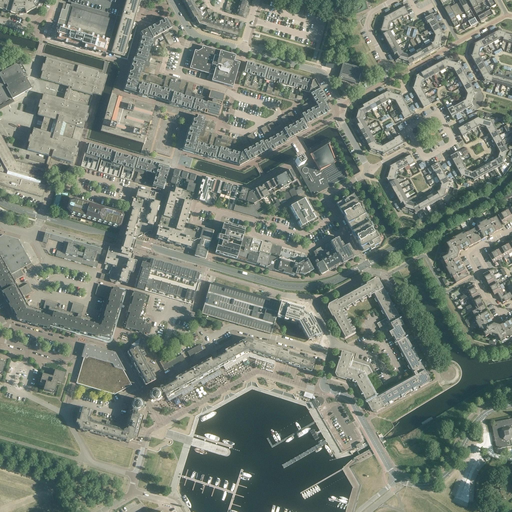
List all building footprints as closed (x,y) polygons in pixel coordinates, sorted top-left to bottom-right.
[(0,0),(0,9),(3,10),(2,11),(5,11),(10,12),(14,0),(0,0)] [(14,0),(10,12),(10,13),(16,15),(19,14),(20,14),(20,15),(22,15),(22,14),(26,14),(28,13),(29,12),(31,11),(24,0),(21,0),(19,1),(15,0),(14,0)] [(24,0),(31,11),(36,8),(38,5),(39,6),(40,5),(41,4),(40,3),(42,0),(24,0)] [(71,6),(118,20),(112,41),(110,52),(115,53),(115,54),(118,55),(117,57),(131,60),(138,28),(141,28),(139,28),(139,27),(139,26),(138,26),(138,25),(137,25),(136,24),(136,22),(138,17),(142,0),(63,0),(66,1),(65,0),(68,0),(68,2),(71,3),(71,6)] [(195,5),(192,0),(185,4),(187,7),(188,9),(195,5)] [(458,0),(459,2),(455,5),(458,10),(468,4),(465,0),(458,0)] [(482,2),(481,0),(474,0),(469,3),(472,8),(473,7),(475,12),(480,9),(478,5),(482,2)] [(118,20),(71,6),(63,3),(55,33),(53,39),(57,40),(58,40),(73,45),(74,44),(76,45),(81,46),(81,45),(86,46),(85,48),(96,51),(95,52),(97,52),(105,54),(110,52),(112,41),(118,20)] [(399,3),(396,4),(403,17),(409,14),(404,6),(400,8),(399,6),(400,5),(399,3)] [(450,7),(448,3),(443,5),(445,10),(447,15),(458,10),(455,5),(450,7)] [(403,17),(396,4),(394,6),(395,8),(396,8),(397,9),(394,11),(398,19),(403,17)] [(470,9),(468,4),(458,10),(460,14),(465,12),(467,16),(472,14),(470,9)] [(198,9),(195,5),(188,9),(189,10),(189,11),(191,14),(198,9)] [(390,11),(389,8),(386,10),(388,12),(389,14),(392,21),(393,22),(398,19),(394,11),(390,13),(389,11),(390,11)] [(201,15),(198,9),(191,14),(192,17),(193,16),(194,18),(201,15)] [(483,14),(480,9),(475,12),(481,22),(486,19),(485,19),(493,15),(493,14),(493,13),(493,12),(492,12),(492,11),(491,11),(491,10),(483,14)] [(460,14),(458,10),(447,15),(450,20),(451,20),(455,28),(456,27),(457,27),(458,27),(458,26),(459,26),(459,25),(460,25),(456,17),(460,14)] [(392,21),(389,14),(385,16),(385,15),(382,17),(383,18),(384,17),(385,19),(383,24),(389,26),(390,23),(392,21)] [(435,18),(433,14),(424,19),(427,24),(428,24),(440,17),(439,14),(437,15),(436,16),(437,17),(435,18)] [(478,24),(472,14),(467,16),(470,21),(462,25),(463,26),(463,27),(463,28),(464,29),(465,30),(473,26),(473,27),(478,24)] [(203,19),(201,15),(194,18),(195,21),(197,25),(198,26),(203,19)] [(441,19),(440,17),(428,24),(431,29),(438,24),(436,21),(438,20),(439,21),(441,19)] [(140,49),(137,61),(146,64),(147,62),(149,63),(150,58),(156,60),(158,60),(160,55),(148,52),(149,50),(149,51),(150,50),(159,52),(160,47),(154,45),(155,41),(162,37),(160,34),(161,33),(162,34),(163,33),(169,45),(174,42),(169,33),(170,33),(173,39),(176,37),(172,31),(173,31),(167,19),(166,19),(167,20),(143,34),(144,35),(140,49)] [(208,20),(203,19),(198,26),(199,26),(203,28),(203,27),(206,28),(208,20)] [(389,26),(383,24),(382,29),(380,30),(380,29),(379,30),(380,33),(381,32),(383,35),(389,32),(388,29),(389,26)] [(446,27),(444,24),(442,26),(442,27),(440,28),(438,24),(431,29),(433,34),(434,33),(441,30),(443,29),(446,27)] [(495,32),(493,30),(492,27),(489,29),(490,30),(491,31),(492,31),(493,33),(489,35),(493,43),(499,40),(498,39),(495,32)] [(500,28),(497,29),(498,30),(495,32),(498,39),(501,37),(504,38),(505,33),(502,32),(502,30),(501,30),(500,28)] [(443,33),(441,30),(434,33),(436,36),(435,39),(441,41),(442,36),(444,35),(444,36),(445,35),(444,32),(443,33)] [(390,31),(389,32),(383,35),(381,36),(378,38),(379,41),(382,39),(382,38),(384,37),(386,41),(393,36),(390,31)] [(511,34),(505,33),(504,38),(503,41),(508,43),(511,34)] [(479,34),(477,36),(478,39),(479,40),(483,47),(483,48),(488,46),(484,38),(481,39),(480,38),(481,37),(479,34)] [(493,43),(489,35),(484,38),(488,46),(493,43)] [(396,41),(393,36),(386,41),(387,44),(385,45),(385,44),(382,45),(384,48),(396,41)] [(441,41),(435,39),(434,42),(431,44),(435,50),(438,49),(439,50),(441,48),(441,47),(440,48),(439,46),(441,41)] [(483,47),(479,40),(476,42),(475,41),(473,43),(473,44),(474,43),(475,45),(474,50),(479,52),(480,49),(483,47)] [(398,46),(396,41),(384,48),(385,51),(387,49),(387,48),(389,47),(391,50),(398,46)] [(431,43),(426,46),(430,53),(435,50),(431,44),(431,43)] [(209,79),(210,78),(212,79),(212,81),(233,87),(240,63),(237,62),(235,58),(236,55),(203,46),(202,49),(198,51),(195,50),(190,68),(210,74),(209,76),(208,77),(208,78),(209,79)] [(401,52),(398,46),(391,50),(393,54),(391,55),(390,54),(388,55),(389,58),(392,57),(394,56),(400,52),(401,52)] [(430,53),(426,46),(421,48),(425,56),(430,53)] [(425,56),(421,48),(415,51),(420,59),(425,56)] [(479,52),(474,50),(472,56),(471,57),(470,56),(469,56),(470,59),(471,58),(473,62),(480,58),(478,55),(479,52)] [(420,59),(415,51),(410,54),(411,55),(414,62),(420,59)] [(402,54),(400,52),(394,56),(395,59),(396,62),(397,61),(398,61),(403,62),(405,55),(402,54)] [(414,62),(411,55),(408,56),(405,55),(403,62),(408,64),(409,65),(409,66),(412,64),(411,64),(414,62)] [(79,67),(46,57),(40,79),(70,87),(71,86),(73,86),(73,90),(94,96),(94,94),(98,95),(103,97),(109,75),(103,74),(100,73),(101,72),(79,65),(79,67)] [(440,60),(438,57),(436,58),(437,61),(438,60),(439,62),(436,64),(440,72),(445,69),(445,68),(441,61),(440,60)] [(444,60),(441,61),(445,68),(447,67),(451,68),(452,62),(447,61),(446,59),(447,58),(446,57),(444,59),(444,60)] [(481,57),(480,58),(473,62),(475,65),(473,66),(474,68),(484,62),(481,57)] [(328,59),(326,67),(333,69),(335,62),(334,61),(328,59)] [(133,60),(133,62),(134,64),(132,69),(132,71),(131,75),(130,79),(131,79),(139,82),(140,80),(141,81),(143,74),(140,73),(140,72),(141,73),(141,72),(154,75),(156,70),(154,69),(147,68),(149,63),(147,62),(146,64),(137,61),(133,60)] [(432,64),(431,61),(428,62),(435,75),(440,72),(436,64),(432,66),(431,64),(432,64)] [(457,64),(452,62),(451,68),(454,69),(455,71),(462,67),(460,64),(461,64),(460,61),(458,62),(459,63),(457,64)] [(435,75),(428,62),(426,64),(427,67),(428,66),(429,68),(426,70),(430,78),(435,75)] [(486,68),(484,62),(474,68),(475,69),(477,68),(479,72),(486,68)] [(12,99),(32,88),(33,88),(32,86),(31,87),(26,77),(27,76),(26,73),(24,74),(19,65),(18,63),(17,63),(0,72),(0,104),(11,98),(12,99)] [(263,67),(250,63),(247,73),(246,76),(247,76),(248,73),(250,74),(250,75),(253,75),(253,74),(255,75),(255,76),(257,76),(260,76),(259,80),(260,77),(261,77),(263,67)] [(339,78),(340,79),(341,79),(341,80),(342,80),(342,79),(347,81),(359,84),(363,70),(350,66),(344,64),(342,69),(342,71),(340,76),(340,77),(339,77),(339,78)] [(468,68),(467,65),(464,66),(462,67),(455,71),(454,72),(457,77),(465,73),(463,69),(465,68),(466,69),(468,68)] [(423,69),(421,66),(418,68),(420,71),(421,73),(424,80),(425,80),(430,78),(426,70),(422,72),(421,70),(423,69)] [(273,70),(267,68),(264,79),(264,80),(269,82),(268,84),(273,70)] [(489,73),(486,68),(479,72),(482,77),(488,73),(489,73)] [(285,73),(273,70),(268,84),(269,84),(269,82),(274,83),(275,81),(277,81),(276,84),(281,85),(280,88),(281,88),(285,73)] [(472,75),(471,72),(468,74),(469,75),(467,76),(465,73),(457,77),(460,82),(472,75)] [(290,75),(285,73),(281,88),(282,85),(287,87),(290,75)] [(424,80),(421,73),(417,74),(417,73),(414,75),(415,76),(416,76),(417,77),(415,82),(421,84),(422,81),(424,80)] [(490,76),(488,73),(482,77),(483,80),(483,81),(484,83),(485,83),(485,82),(487,81),(491,82),(493,77),(490,76)] [(494,74),(493,77),(491,82),(497,84),(500,73),(498,73),(498,75),(494,74)] [(161,85),(163,80),(153,77),(147,75),(145,81),(151,82),(152,81),(154,82),(153,83),(161,85)] [(295,76),(290,75),(287,87),(291,88),(291,91),(295,76)] [(474,78),(472,75),(460,82),(463,87),(470,83),(469,79),(470,78),(471,79),(474,78)] [(169,77),(166,76),(165,81),(162,90),(161,89),(150,85),(150,87),(148,94),(158,97),(160,98),(164,99),(165,100),(170,102),(169,102),(169,103),(169,104),(170,103),(171,104),(172,103),(179,105),(182,106),(192,108),(192,110),(198,111),(200,112),(201,111),(204,112),(204,111),(206,104),(205,104),(205,103),(204,103),(206,97),(205,96),(205,93),(207,93),(208,90),(208,88),(203,87),(203,89),(201,95),(191,93),(193,86),(194,84),(188,82),(184,98),(183,97),(183,96),(182,96),(186,82),(181,80),(181,82),(180,83),(171,80),(171,79),(171,78),(169,77)] [(295,76),(291,91),(292,88),(297,90),(297,87),(298,87),(300,88),(299,90),(304,91),(303,94),(307,80),(295,76)] [(508,78),(505,77),(502,85),(508,87),(511,76),(509,76),(508,78)] [(131,79),(130,79),(129,81),(128,82),(126,88),(125,90),(128,91),(131,92),(130,92),(132,93),(132,92),(133,93),(135,93),(135,92),(137,93),(144,95),(145,96),(147,96),(147,97),(148,96),(147,96),(148,94),(150,87),(140,84),(139,84),(139,82),(131,79)] [(271,135),(262,140),(268,152),(286,142),(286,141),(308,128),(306,125),(307,124),(330,111),(325,102),(327,101),(315,80),(312,81),(307,80),(303,94),(304,92),(310,93),(317,106),(316,107),(315,108),(315,107),(314,108),(310,101),(301,106),(303,110),(308,108),(309,110),(302,114),(296,118),(293,113),(292,111),(287,114),(294,125),(293,125),(292,125),(291,125),(286,115),(281,118),(287,128),(282,130),(282,129),(272,134),(274,137),(273,138),(273,137),(272,138),(271,135)] [(421,84),(415,82),(414,88),(412,88),(410,88),(412,91),(413,90),(415,94),(421,90),(420,87),(421,84)] [(478,85),(476,82),(474,84),(474,85),(472,86),(470,83),(463,87),(465,92),(466,92),(473,88),(475,87),(478,85)] [(475,91),(473,88),(466,92),(468,94),(467,97),(472,99),(474,94),(476,93),(476,94),(477,93),(476,91),(475,91)] [(387,100),(383,93),(382,91),(380,89),(378,90),(379,93),(380,92),(381,94),(378,96),(382,104),(387,101),(387,100)] [(389,90),(388,89),(386,91),(386,92),(383,93),(387,100),(389,99),(392,100),(394,94),(389,93),(388,91),(389,90)] [(422,89),(421,90),(415,94),(413,95),(410,96),(412,99),(414,97),(414,96),(416,95),(418,99),(425,95),(422,89)] [(224,95),(210,90),(208,98),(206,104),(204,111),(204,112),(203,113),(208,115),(209,116),(211,116),(214,116),(215,117),(217,117),(218,118),(224,95)] [(374,96),(373,93),(370,95),(377,107),(382,104),(378,96),(374,98),(373,96),(374,96)] [(403,96),(402,93),(400,94),(401,95),(399,96),(395,95),(394,94),(392,100),(393,100),(396,101),(397,103),(404,100),(402,96),(403,96)] [(27,150),(34,152),(48,156),(45,170),(15,161),(0,133),(0,165),(1,166),(0,166),(0,185),(43,198),(46,186),(45,185),(45,183),(47,183),(49,177),(46,176),(51,157),(73,163),(75,156),(76,157),(78,149),(77,149),(79,142),(72,140),(76,127),(83,129),(85,122),(86,122),(88,115),(87,114),(89,107),(67,101),(68,100),(65,99),(65,100),(43,94),(41,101),(40,101),(38,108),(39,109),(37,116),(44,118),(40,131),(33,129),(31,136),(30,135),(28,143),(29,143),(27,150)] [(156,107),(114,95),(113,96),(113,97),(113,96),(113,97),(112,101),(111,107),(110,107),(109,111),(109,112),(108,117),(107,117),(107,120),(106,120),(106,121),(106,122),(106,123),(104,122),(101,133),(145,145),(156,107)] [(377,107),(370,95),(368,96),(369,99),(370,98),(371,100),(368,102),(372,110),(377,107)] [(428,99),(425,95),(418,99),(420,102),(418,104),(417,102),(414,104),(416,106),(428,99)] [(410,100),(408,97),(406,99),(404,100),(397,103),(396,104),(399,109),(407,105),(405,101),(407,100),(407,101),(410,100)] [(472,99),(467,97),(466,101),(463,102),(467,109),(470,107),(471,108),(473,106),(473,105),(472,106),(471,104),(472,99)] [(364,101),(363,99),(360,100),(362,103),(363,105),(367,112),(372,110),(368,102),(364,104),(363,102),(364,101)] [(429,99),(428,99),(416,106),(417,109),(420,107),(419,106),(421,105),(423,109),(432,104),(429,99)] [(463,101),(458,104),(462,111),(465,110),(466,112),(465,112),(467,115),(470,113),(468,111),(467,109),(463,102),(463,101)] [(462,111),(458,104),(453,107),(460,119),(462,117),(461,115),(459,115),(458,113),(462,111)] [(367,112),(363,105),(359,107),(359,106),(356,107),(357,108),(358,108),(359,109),(357,115),(363,116),(364,113),(367,112)] [(414,107),(413,105),(410,106),(411,107),(409,108),(407,105),(399,109),(401,114),(414,107)] [(453,106),(447,109),(452,117),(456,115),(457,117),(456,118),(457,120),(460,119),(453,107),(453,106)] [(415,110),(414,107),(401,114),(404,120),(412,115),(410,111),(412,110),(413,111),(414,110),(415,110)] [(195,115),(195,116),(191,128),(190,127),(186,140),(183,150),(189,152),(193,153),(193,151),(196,143),(196,141),(197,142),(197,140),(199,141),(200,139),(202,140),(202,142),(207,143),(210,133),(205,131),(206,129),(206,127),(208,128),(214,129),(216,124),(211,123),(211,124),(209,124),(210,123),(207,122),(204,121),(204,120),(205,120),(205,118),(195,115)] [(363,116),(357,115),(356,120),(354,121),(353,120),(352,120),(354,123),(355,122),(357,126),(364,122),(362,119),(363,116)] [(472,118),(471,115),(468,116),(469,119),(470,119),(471,121),(468,123),(472,130),(478,127),(473,120),(472,118)] [(478,117),(473,120),(478,127),(479,126),(480,125),(483,126),(485,120),(479,119),(478,117)] [(465,122),(463,119),(460,121),(468,133),(472,130),(468,123),(465,124),(464,123),(465,122)] [(490,121),(485,120),(483,126),(486,127),(486,128),(487,130),(494,126),(491,120),(490,121)] [(364,121),(364,122),(357,126),(359,130),(357,131),(357,132),(367,127),(364,121)] [(468,134),(468,133),(460,121),(458,122),(459,123),(459,125),(461,124),(462,126),(458,128),(463,137),(468,134)] [(497,131),(494,126),(487,130),(489,134),(487,135),(487,136),(497,131)] [(370,132),(367,127),(357,132),(358,134),(360,132),(362,136),(370,132)] [(500,136),(497,131),(487,136),(488,138),(490,136),(492,140),(500,136)] [(373,136),(370,132),(362,136),(364,139),(362,141),(363,142),(373,136)] [(207,146),(206,146),(196,143),(193,151),(193,153),(203,156),(213,159),(214,157),(216,148),(214,148),(216,138),(217,135),(213,134),(212,133),(208,147),(207,146)] [(256,141),(252,134),(247,136),(253,147),(252,148),(252,147),(251,148),(245,137),(240,140),(243,145),(239,147),(238,147),(240,141),(239,141),(234,140),(231,152),(230,151),(229,151),(232,139),(222,136),(221,139),(216,138),(214,148),(216,148),(214,157),(226,161),(238,164),(239,166),(256,157),(267,151),(268,152),(262,140),(261,139),(256,141)] [(404,144),(399,135),(394,138),(394,139),(399,147),(404,144)] [(376,142),(373,136),(363,142),(364,143),(366,142),(368,146),(375,142),(376,142)] [(503,141),(500,136),(492,140),(494,143),(492,145),(493,146),(503,141)] [(399,147),(394,139),(390,142),(394,149),(399,147)] [(505,146),(503,141),(493,146),(494,147),(495,146),(498,150),(505,146)] [(376,145),(375,142),(368,146),(370,149),(369,150),(370,152),(371,152),(371,151),(373,150),(377,151),(379,146),(376,145)] [(394,149),(390,142),(385,144),(385,145),(389,152),(394,149)] [(115,152),(87,144),(82,162),(92,165),(91,170),(96,171),(98,163),(99,161),(100,158),(101,158),(101,159),(102,159),(101,162),(111,165),(115,152)] [(321,148),(310,154),(310,155),(311,155),(312,158),(315,163),(309,166),(308,165),(307,165),(307,164),(306,164),(305,164),(305,165),(304,165),(297,169),(295,165),(296,167),(312,196),(325,189),(328,187),(328,188),(333,185),(333,184),(347,177),(341,166),(336,169),(334,164),(336,162),(328,147),(327,146),(329,145),(328,144),(321,148)] [(389,152),(385,145),(383,147),(379,146),(377,151),(382,153),(384,155),(383,155),(383,156),(386,155),(385,154),(389,152)] [(508,151),(505,146),(498,150),(499,152),(499,151),(500,152),(499,155),(505,157),(506,152),(508,151)] [(115,152),(111,165),(110,169),(115,170),(113,174),(113,176),(118,178),(121,166),(123,166),(123,167),(120,178),(125,180),(126,178),(127,174),(132,176),(133,171),(137,158),(136,159),(115,153),(115,152)] [(461,157),(458,152),(450,157),(452,160),(450,161),(449,160),(448,161),(446,162),(448,164),(460,158),(461,157)] [(415,163),(410,154),(405,157),(409,165),(410,166),(415,163)] [(505,157),(499,155),(498,159),(497,159),(497,158),(495,159),(499,167),(504,164),(503,162),(505,157)] [(409,165),(405,157),(400,160),(404,168),(409,165)] [(137,158),(133,171),(138,173),(136,179),(141,180),(144,170),(145,171),(145,172),(146,172),(156,175),(157,171),(158,167),(159,165),(159,164),(137,158)] [(463,163),(460,158),(448,164),(449,167),(452,165),(451,164),(453,163),(455,167),(463,163)] [(490,159),(489,160),(494,170),(499,167),(495,159),(491,161),(490,159)] [(404,168),(400,160),(395,163),(399,170),(399,171),(404,168)] [(494,170),(489,160),(487,161),(488,163),(485,165),(489,173),(494,170)] [(441,166),(438,162),(430,167),(433,173),(434,172),(446,165),(445,163),(443,164),(442,164),(443,165),(441,166)] [(399,170),(395,163),(391,165),(391,164),(388,165),(389,166),(390,166),(391,168),(389,173),(395,174),(396,171),(399,170)] [(466,168),(463,163),(455,167),(457,170),(455,171),(455,170),(452,172),(453,174),(456,173),(458,172),(466,168)] [(145,174),(142,185),(148,186),(149,181),(154,182),(152,187),(155,188),(162,190),(163,189),(169,167),(163,166),(161,165),(161,166),(160,165),(159,164),(159,165),(158,167),(157,171),(156,175),(157,175),(156,176),(155,177),(145,174)] [(448,168),(446,165),(434,172),(437,177),(444,173),(443,169),(444,168),(445,169),(448,168)] [(484,175),(479,165),(477,166),(478,168),(475,170),(479,178),(484,175)] [(480,165),(479,165),(484,175),(489,173),(485,165),(481,167),(480,165)] [(467,169),(466,168),(458,172),(461,177),(463,176),(468,177),(469,172),(466,171),(466,170),(467,169)] [(171,177),(169,184),(170,184),(175,186),(170,185),(170,187),(190,193),(191,191),(193,192),(195,185),(194,185),(194,183),(196,182),(197,178),(196,177),(197,175),(190,173),(189,174),(187,174),(186,172),(182,171),(181,172),(179,172),(178,170),(174,169),(173,170),(172,175),(173,176),(172,177),(171,177)] [(293,175),(290,170),(285,173),(288,178),(293,175)] [(479,178),(475,170),(473,171),(473,172),(472,173),(469,172),(468,177),(473,179),(474,181),(479,178)] [(288,178),(285,173),(279,176),(285,187),(291,184),(288,178)] [(395,174),(389,173),(388,178),(386,179),(386,178),(384,178),(386,181),(387,181),(389,184),(396,180),(394,178),(395,174)] [(453,178),(450,173),(448,174),(448,175),(446,176),(444,173),(437,177),(440,182),(447,178),(449,177),(451,179),(453,178)] [(296,180),(293,175),(288,178),(291,184),(292,183),(293,186),(297,183),(296,181),(296,180)] [(285,187),(279,176),(274,179),(280,189),(285,187)] [(216,181),(204,178),(204,180),(202,180),(197,196),(199,196),(198,201),(210,204),(216,181)] [(450,183),(447,178),(440,182),(441,184),(442,183),(442,184),(441,188),(447,189),(448,184),(450,183)] [(280,189),(274,179),(269,182),(274,192),(278,190),(279,192),(279,194),(280,196),(283,194),(280,189)] [(397,180),(396,180),(389,184),(387,185),(384,186),(386,189),(388,188),(388,187),(390,186),(392,189),(399,185),(397,180)] [(218,182),(216,181),(210,204),(218,207),(218,206),(216,206),(219,198),(218,198),(219,198),(220,194),(223,183),(220,182),(219,181),(219,182),(219,181),(218,182)] [(278,199),(274,192),(269,182),(263,185),(269,195),(269,196),(273,194),(274,197),(274,198),(275,200),(278,199)] [(233,186),(223,183),(220,194),(219,198),(229,201),(233,186)] [(269,195),(263,185),(257,188),(263,198),(269,195)] [(402,190),(399,185),(392,189),(393,193),(392,194),(391,193),(388,194),(390,197),(402,190)] [(233,186),(229,201),(226,209),(221,207),(233,211),(235,204),(237,199),(236,199),(240,188),(237,187),(237,186),(235,187),(233,186)] [(194,256),(205,259),(205,257),(207,252),(210,242),(213,231),(202,228),(201,232),(198,231),(198,229),(197,228),(198,227),(195,226),(194,226),(193,231),(189,230),(183,228),(185,223),(188,224),(190,218),(192,212),(188,211),(190,205),(191,201),(192,201),(193,199),(193,198),(192,198),(194,194),(190,193),(170,187),(169,191),(168,195),(164,207),(167,208),(166,211),(163,210),(161,219),(164,220),(163,222),(162,225),(159,224),(159,226),(158,226),(157,230),(157,231),(156,233),(156,236),(161,238),(161,241),(164,242),(171,244),(178,246),(184,248),(190,249),(196,251),(195,254),(194,256)] [(252,191),(240,188),(236,199),(237,199),(253,204),(246,208),(235,204),(233,211),(258,218),(260,217),(258,214),(256,211),(261,208),(263,211),(258,202),(252,191)] [(263,199),(263,198),(257,188),(252,191),(258,202),(263,199)] [(447,189),(441,188),(440,191),(439,191),(439,190),(437,191),(441,199),(446,196),(445,194),(447,189)] [(143,189),(142,191),(138,190),(135,198),(133,197),(132,197),(131,200),(133,201),(132,202),(131,207),(130,211),(129,211),(128,214),(129,214),(127,223),(126,223),(125,225),(127,226),(126,231),(125,234),(125,235),(124,238),(121,248),(120,250),(109,247),(104,264),(105,265),(104,269),(108,270),(107,274),(110,275),(109,279),(111,282),(114,283),(118,281),(124,283),(127,284),(128,280),(126,280),(127,277),(128,278),(130,272),(133,273),(134,270),(132,269),(132,266),(135,267),(137,258),(131,256),(133,252),(136,242),(137,238),(137,237),(138,237),(142,235),(144,236),(144,234),(145,233),(149,231),(151,232),(154,222),(155,223),(156,217),(155,217),(157,211),(158,211),(159,206),(160,200),(162,195),(155,193),(155,192),(152,191),(152,192),(143,189)] [(52,207),(58,209),(59,206),(62,195),(68,197),(69,193),(57,190),(52,207)] [(405,195),(402,190),(390,197),(391,199),(394,198),(393,197),(395,196),(397,199),(405,195)] [(432,191),(431,192),(436,202),(441,199),(437,191),(433,193),(432,191)] [(436,202),(431,192),(429,193),(430,195),(427,197),(431,205),(436,202)] [(408,200),(405,195),(397,199),(399,202),(397,203),(396,202),(394,204),(395,207),(398,205),(400,204),(407,200),(408,200)] [(338,204),(337,205),(339,209),(340,208),(341,209),(339,210),(341,213),(343,213),(346,218),(344,219),(346,223),(348,222),(348,223),(347,224),(349,228),(350,227),(351,228),(350,229),(352,232),(353,232),(354,233),(352,233),(354,237),(356,236),(359,242),(357,243),(359,246),(361,246),(361,247),(360,247),(362,251),(363,250),(364,252),(368,250),(367,248),(368,249),(370,248),(371,250),(374,248),(373,246),(374,246),(374,245),(378,243),(374,234),(371,229),(372,228),(361,208),(360,209),(357,204),(353,196),(348,198),(348,197),(347,198),(346,196),(342,198),(343,200),(341,201),(342,202),(341,202),(341,201),(337,203),(338,204)] [(422,197),(421,198),(426,207),(431,205),(427,197),(423,199),(422,197)] [(312,215),(311,212),(305,201),(303,198),(290,205),(291,206),(288,207),(296,221),(297,220),(298,222),(297,222),(299,227),(301,226),(303,228),(316,221),(314,219),(315,218),(312,214),(312,215)] [(426,207),(421,198),(419,198),(421,200),(417,202),(417,203),(421,210),(426,207)] [(69,200),(66,208),(66,210),(68,210),(67,211),(69,211),(69,212),(70,213),(70,214),(71,214),(75,215),(76,215),(76,216),(77,215),(80,216),(80,217),(80,216),(81,217),(82,217),(85,218),(86,218),(87,218),(86,219),(87,219),(87,218),(90,219),(90,220),(91,220),(92,220),(96,221),(95,221),(96,221),(97,221),(97,222),(97,221),(101,222),(101,223),(102,223),(106,224),(107,224),(107,225),(108,225),(108,224),(111,225),(111,226),(112,226),(113,226),(116,227),(117,227),(118,227),(121,226),(124,216),(122,213),(121,213),(117,211),(116,211),(111,210),(110,210),(106,208),(105,208),(101,207),(100,207),(96,205),(95,205),(91,204),(90,204),(85,202),(80,201),(79,201),(75,199),(74,199),(74,200),(73,199),(72,200),(71,200),(70,201),(69,200)] [(408,203),(407,200),(400,204),(402,208),(401,208),(402,211),(403,210),(403,209),(405,208),(410,210),(411,204),(408,203)] [(421,210),(417,203),(415,205),(411,204),(410,210),(415,211),(416,213),(415,213),(416,214),(418,213),(418,212),(421,210)] [(511,218),(511,216),(508,210),(503,213),(508,221),(511,218)] [(508,221),(503,213),(498,215),(503,224),(508,221)] [(503,228),(496,216),(488,221),(487,220),(486,220),(485,221),(483,222),(480,224),(480,225),(474,229),(472,230),(478,242),(487,237),(486,235),(488,234),(490,237),(492,236),(491,233),(493,232),(494,233),(503,228)] [(217,236),(214,247),(216,248),(215,254),(218,255),(236,260),(243,236),(245,229),(224,223),(223,225),(222,225),(221,228),(220,231),(219,234),(220,235),(220,236),(218,235),(217,236)] [(478,242),(472,230),(469,232),(463,235),(462,233),(456,237),(455,237),(456,239),(447,244),(450,249),(449,252),(459,255),(460,252),(464,249),(465,251),(468,249),(466,246),(468,245),(469,247),(478,242)] [(64,243),(66,239),(50,234),(48,239),(64,243)] [(18,239),(3,235),(0,236),(0,285),(0,286),(0,289),(4,297),(6,296),(7,295),(8,297),(7,297),(8,300),(7,301),(12,311),(14,310),(15,313),(16,315),(14,316),(17,321),(23,322),(23,320),(28,322),(27,323),(38,327),(39,325),(42,326),(44,326),(43,328),(49,330),(50,327),(50,325),(55,326),(56,324),(59,325),(61,325),(60,327),(71,331),(72,329),(75,330),(77,329),(76,332),(79,333),(85,334),(87,335),(87,333),(92,334),(91,336),(97,338),(98,335),(99,336),(100,336),(104,337),(105,337),(107,338),(110,339),(112,333),(110,333),(111,331),(111,328),(113,328),(117,317),(115,317),(116,312),(118,313),(121,302),(119,301),(120,296),(122,297),(124,291),(121,290),(119,290),(116,289),(115,289),(98,284),(97,289),(95,294),(95,295),(105,298),(103,302),(102,307),(100,313),(99,318),(98,319),(100,320),(100,321),(98,321),(94,320),(90,318),(85,317),(84,317),(81,316),(84,306),(78,305),(73,303),(70,313),(68,312),(64,311),(60,310),(55,308),(56,304),(51,302),(45,301),(43,310),(37,309),(32,307),(30,307),(29,306),(28,306),(26,302),(24,297),(23,297),(32,292),(28,284),(19,289),(16,284),(14,279),(15,279),(15,280),(23,276),(20,270),(26,267),(31,264),(18,239)] [(243,236),(236,260),(237,260),(237,259),(241,261),(243,262),(243,261),(245,262),(245,263),(246,263),(253,239),(243,236)] [(339,239),(338,237),(325,245),(324,247),(326,250),(327,250),(327,251),(327,253),(325,254),(324,253),(323,252),(324,251),(322,248),(320,247),(312,252),(314,255),(314,257),(310,258),(312,261),(313,261),(315,265),(315,266),(320,276),(355,257),(354,255),(353,255),(352,252),(351,252),(349,248),(349,247),(347,248),(345,246),(343,247),(340,243),(341,242),(340,242),(339,239)] [(90,246),(66,239),(64,243),(62,252),(57,251),(55,256),(92,267),(97,268),(102,249),(99,248),(99,247),(91,244),(90,246)] [(263,242),(253,239),(246,263),(256,266),(256,265),(260,253),(263,242)] [(272,244),(263,242),(260,253),(269,256),(272,244)] [(269,256),(265,268),(274,271),(281,247),(272,244),(269,256)] [(301,253),(281,247),(274,271),(280,273),(285,274),(286,274),(287,275),(293,276),(294,273),(295,273),(295,274),(297,275),(297,273),(303,275),(305,275),(310,272),(313,270),(307,259),(302,262),(300,257),(303,256),(301,253)] [(508,255),(504,247),(499,249),(503,257),(508,255)] [(503,257),(499,249),(494,252),(498,260),(503,257)] [(459,255),(449,252),(448,255),(443,258),(448,267),(446,268),(450,275),(452,275),(456,283),(468,277),(463,267),(461,268),(460,267),(463,265),(462,262),(461,263),(458,258),(459,255)] [(498,260),(494,252),(489,255),(493,263),(498,260)] [(269,256),(260,253),(256,265),(256,266),(264,268),(265,268),(269,256)] [(134,288),(192,305),(201,275),(195,273),(184,270),(150,260),(149,260),(143,263),(142,263),(134,288)] [(494,275),(491,270),(483,275),(486,280),(494,275)] [(497,280),(494,275),(486,280),(489,285),(497,280)] [(375,279),(367,284),(364,286),(363,284),(364,286),(356,290),(355,288),(356,290),(349,294),(348,292),(349,294),(342,298),(341,296),(340,296),(341,298),(338,300),(337,298),(328,303),(327,306),(328,308),(329,308),(328,308),(327,306),(328,303),(337,298),(338,300),(330,304),(330,305),(331,304),(331,305),(330,309),(329,309),(335,320),(333,321),(335,320),(339,328),(337,328),(337,329),(339,328),(343,335),(341,336),(342,336),(343,335),(345,339),(350,336),(356,333),(355,330),(356,330),(355,327),(354,328),(353,326),(352,326),(350,323),(352,322),(350,320),(349,321),(346,316),(348,315),(346,312),(345,313),(344,311),(346,309),(347,311),(349,309),(349,308),(353,306),(354,306),(354,307),(357,305),(356,304),(361,301),(362,302),(364,301),(364,300),(365,300),(364,299),(368,297),(369,298),(372,297),(371,296),(373,294),(376,299),(375,299),(375,300),(375,301),(376,303),(377,303),(378,302),(380,307),(382,311),(381,312),(382,313),(383,315),(384,315),(384,314),(385,316),(387,318),(377,324),(387,341),(391,338),(393,337),(395,341),(395,342),(394,342),(396,345),(397,345),(402,353),(401,354),(403,357),(404,357),(409,366),(408,366),(408,367),(409,369),(410,369),(411,369),(414,376),(384,392),(379,395),(378,394),(377,394),(367,376),(373,373),(369,366),(351,360),(353,355),(343,351),(342,355),(341,358),(339,357),(339,358),(341,359),(340,362),(339,362),(336,373),(337,373),(339,376),(338,377),(347,380),(347,379),(350,380),(350,379),(353,380),(353,382),(352,385),(355,383),(357,382),(358,385),(360,389),(361,391),(363,394),(361,395),(362,395),(363,394),(365,397),(365,398),(366,400),(366,401),(366,402),(366,403),(367,403),(368,403),(367,404),(366,404),(366,405),(366,406),(369,411),(370,411),(372,410),(372,411),(372,410),(373,410),(376,411),(377,412),(376,412),(377,412),(385,408),(384,406),(387,405),(386,405),(389,403),(390,405),(391,404),(390,403),(393,401),(399,398),(405,394),(405,395),(411,392),(411,391),(414,390),(414,391),(415,391),(414,389),(417,388),(420,387),(421,388),(429,383),(428,383),(429,379),(430,379),(428,375),(430,374),(429,372),(428,372),(427,373),(422,365),(420,362),(422,361),(422,360),(420,361),(418,358),(419,358),(418,358),(415,352),(415,353),(414,350),(415,349),(415,348),(413,349),(412,346),(409,340),(408,341),(407,338),(409,337),(408,336),(406,337),(405,334),(403,330),(405,328),(404,325),(403,322),(402,322),(399,316),(396,310),(394,307),(396,306),(395,306),(394,306),(392,304),(392,303),(391,301),(389,298),(387,295),(389,294),(389,293),(387,294),(385,291),(386,291),(380,281),(379,281),(380,281),(379,282),(375,281),(375,280),(375,279)] [(500,285),(497,280),(489,285),(492,290),(500,285)] [(250,294),(210,283),(209,288),(207,296),(205,301),(201,314),(271,334),(275,321),(276,316),(280,303),(267,299),(258,297),(250,294)] [(476,290),(473,285),(465,290),(468,295),(476,290)] [(503,291),(500,285),(492,290),(494,295),(497,294),(503,291)] [(50,325),(50,327),(75,335),(78,337),(80,337),(82,337),(84,337),(86,338),(107,344),(110,344),(112,343),(113,340),(118,325),(128,293),(126,291),(119,288),(119,290),(121,290),(124,291),(122,297),(120,296),(119,301),(121,302),(118,313),(116,312),(115,317),(117,317),(113,328),(111,328),(111,331),(110,333),(112,333),(110,339),(107,338),(105,337),(104,337),(100,336),(99,336),(98,335),(97,338),(91,336),(92,334),(87,333),(87,335),(85,334),(79,333),(76,332),(77,329),(75,330),(72,329),(71,331),(60,327),(61,325),(59,325),(56,324),(55,326),(50,325)] [(479,295),(476,290),(468,295),(470,300),(479,295)] [(139,293),(133,291),(127,312),(131,313),(130,315),(129,315),(125,329),(131,331),(131,329),(136,330),(135,332),(141,334),(142,332),(149,334),(152,325),(149,324),(150,318),(144,317),(150,296),(139,293)] [(505,295),(503,291),(497,294),(503,303),(511,298),(511,296),(510,293),(505,295)] [(481,300),(479,295),(470,300),(473,305),(481,300)] [(484,305),(481,300),(473,305),(476,310),(484,305)] [(281,302),(276,316),(298,323),(308,341),(311,339),(312,341),(322,335),(310,314),(307,315),(303,312),(304,308),(281,302)] [(489,314),(484,305),(476,310),(472,312),(477,320),(476,321),(479,328),(480,329),(481,328),(486,337),(491,334),(494,335),(497,325),(494,324),(492,319),(493,318),(491,316),(488,317),(487,315),(489,314)] [(511,319),(510,320),(511,322),(509,323),(507,320),(504,322),(505,323),(500,326),(497,325),(494,335),(497,335),(501,341),(509,336),(510,338),(511,337),(511,336),(511,319)] [(140,338),(139,339),(132,345),(129,349),(130,351),(127,353),(131,360),(132,362),(132,363),(137,371),(147,365),(143,357),(142,356),(145,355),(144,353),(144,352),(147,341),(140,338)] [(149,394),(149,395),(149,396),(150,397),(150,398),(151,399),(152,400),(153,400),(153,401),(154,401),(155,401),(156,401),(157,400),(158,400),(159,400),(159,399),(160,398),(161,397),(161,396),(161,395),(161,394),(164,393),(166,397),(169,403),(178,398),(182,396),(207,382),(222,374),(219,368),(221,367),(223,366),(225,370),(249,357),(274,365),(275,361),(281,362),(281,361),(284,362),(284,363),(284,364),(285,363),(288,364),(287,365),(290,366),(298,368),(299,367),(302,368),(301,369),(302,369),(302,368),(306,369),(305,370),(311,372),(313,366),(314,361),(307,358),(308,355),(305,354),(304,357),(294,354),(289,353),(289,352),(267,345),(252,340),(249,339),(245,339),(242,341),(224,351),(224,352),(218,355),(217,356),(215,357),(213,358),(211,359),(210,358),(209,359),(205,362),(201,364),(197,366),(194,368),(192,365),(191,365),(190,366),(192,369),(188,371),(184,373),(180,375),(176,377),(174,378),(175,379),(173,380),(168,382),(164,385),(162,386),(161,385),(160,386),(157,387),(157,389),(156,389),(155,389),(154,389),(153,389),(153,390),(152,390),(151,391),(150,392),(150,393),(149,394)] [(114,354),(84,345),(81,357),(84,357),(85,353),(85,354),(86,352),(87,350),(89,349),(91,349),(93,349),(98,357),(114,362),(119,363),(121,367),(123,370),(124,370),(114,354)] [(158,348),(153,351),(158,360),(163,357),(158,348)] [(84,357),(81,368),(94,371),(98,357),(93,349),(91,349),(89,349),(87,350),(86,352),(85,354),(85,353),(84,357)] [(130,351),(129,349),(125,352),(131,364),(132,366),(142,386),(145,385),(141,378),(140,376),(137,371),(132,363),(132,362),(131,360),(127,353),(130,351)] [(114,362),(98,357),(94,371),(81,368),(76,384),(105,392),(114,362)] [(164,371),(173,366),(170,361),(167,363),(164,359),(159,362),(164,371)] [(119,363),(114,362),(105,392),(114,395),(119,392),(127,388),(131,385),(123,370),(121,367),(119,363)] [(150,370),(147,365),(137,371),(140,376),(141,378),(145,385),(145,386),(156,380),(151,373),(154,371),(153,369),(150,370)] [(66,373),(55,370),(53,376),(42,373),(40,383),(45,384),(43,390),(49,392),(49,390),(55,392),(57,383),(62,385),(66,373)] [(305,393),(304,397),(312,399),(312,398),(314,399),(315,400),(314,401),(313,401),(312,402),(311,402),(310,403),(311,405),(312,408),(313,407),(314,409),(315,409),(316,408),(317,408),(317,407),(318,409),(321,407),(320,406),(322,405),(323,404),(324,403),(324,401),(323,400),(322,399),(321,398),(320,398),(318,398),(316,400),(314,397),(313,396),(313,395),(305,393)] [(79,411),(76,423),(78,424),(80,427),(79,429),(82,430),(83,429),(86,430),(85,431),(86,431),(86,430),(90,431),(89,432),(100,435),(100,434),(104,435),(103,436),(104,436),(104,435),(108,436),(107,437),(118,441),(118,439),(122,440),(121,442),(122,442),(122,441),(125,442),(125,443),(128,444),(129,442),(131,441),(133,439),(135,440),(135,437),(137,438),(139,433),(140,429),(141,425),(142,420),(144,416),(136,414),(137,411),(138,411),(139,411),(139,410),(140,410),(141,409),(142,408),(142,407),(143,406),(143,405),(143,404),(142,403),(142,402),(141,401),(140,400),(139,400),(138,399),(137,399),(136,399),(135,400),(134,400),(133,401),(132,402),(132,403),(131,404),(131,405),(131,406),(131,407),(132,408),(130,409),(129,413),(130,413),(129,416),(128,421),(126,425),(126,428),(124,427),(124,428),(123,428),(123,429),(108,425),(109,422),(107,421),(106,425),(92,420),(92,419),(91,418),(90,417),(92,411),(80,407),(80,408),(79,411)] [(511,419),(496,422),(497,426),(492,427),(493,434),(494,434),(495,436),(494,437),(496,446),(500,449),(507,447),(509,447),(509,446),(511,445),(511,446),(511,440),(511,437),(511,419)]
